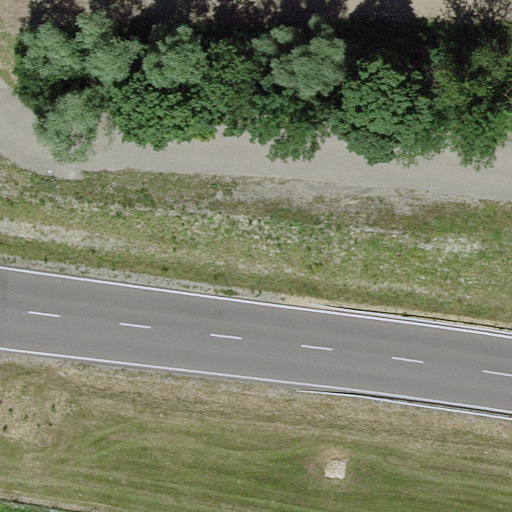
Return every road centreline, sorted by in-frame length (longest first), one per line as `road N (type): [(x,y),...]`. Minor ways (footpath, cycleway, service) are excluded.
road 1 (track): [(0,102),(60,133),(511,165)]
road 2 (primary): [(0,301),(511,369)]
